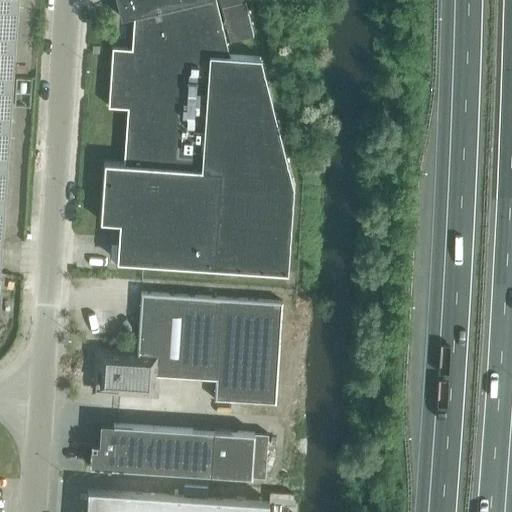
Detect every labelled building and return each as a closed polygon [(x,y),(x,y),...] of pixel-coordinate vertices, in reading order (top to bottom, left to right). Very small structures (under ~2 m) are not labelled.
[(0,0),(0,238),(16,0),(0,0)] [(119,222),(118,233),(116,260),(287,272),(293,186),(260,57),(229,54),(215,0),(116,0),(120,16),(134,13),(131,48),(112,46),(108,106),(127,107),(123,163),(104,161),(100,220),(119,222)] [(156,395),(157,375),(215,378),(213,398),(275,402),(282,301),(140,291),(136,351),(96,349),(94,391),(156,395)] [(100,422),(99,438),(98,443),(90,443),(89,465),(265,477),(268,433),(100,422)] [(87,489),(85,511),(267,511),(268,501),(87,489)]
